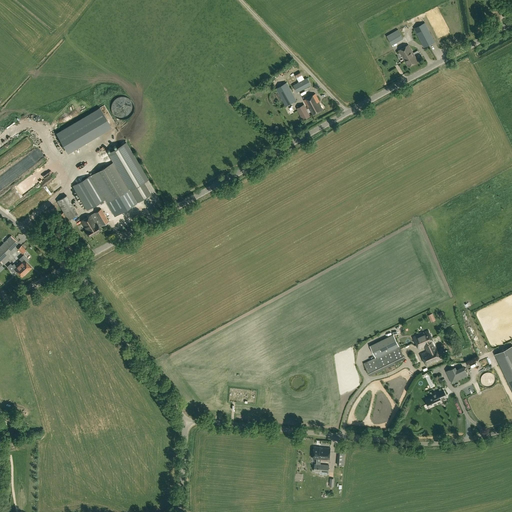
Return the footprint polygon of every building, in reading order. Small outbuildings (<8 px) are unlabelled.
[(414,28),(424,47),(435,42),(425,23),(414,28)] [(391,45),(403,39),(398,30),(386,36),(391,45)] [(418,61),(415,56),(409,45),(399,51),(409,67),(418,61)] [(387,47),(382,49),(389,59),(393,57),(387,47)] [(307,78),(305,79),(301,72),(287,80),(291,86),(294,85),(297,92),(311,84),(307,78)] [(296,101),(287,83),(276,89),(286,106),(296,101)] [(309,108),(313,115),(322,110),(318,103),(319,102),(315,94),(304,100),(308,108),(309,108)] [(310,116),(304,104),(297,108),(304,119),(310,116)] [(100,108),(56,133),(67,150),(110,125),(100,108)] [(0,155),(1,157),(0,157),(0,169),(6,166),(1,158),(26,143),(23,138),(0,151),(0,155)] [(86,143),(92,154),(97,151),(91,140),(86,143)] [(107,203),(130,190),(135,199),(137,202),(151,195),(149,191),(143,182),(148,179),(126,142),(120,146),(118,143),(117,144),(118,147),(114,149),(112,147),(111,148),(112,150),(108,153),(113,162),(73,186),(87,210),(105,200),(107,203)] [(87,168),(93,164),(88,156),(81,161),(84,166),(86,165),(87,168)] [(49,192),(39,199),(41,202),(51,195),(49,192)] [(68,220),(78,214),(67,195),(57,201),(63,212),(58,216),(64,226),(70,223),(68,220)] [(20,209),(26,202),(23,199),(17,206),(20,209)] [(108,222),(101,209),(91,214),(99,227),(108,222)] [(101,230),(99,227),(91,214),(81,221),(87,231),(86,231),(89,237),(101,230)] [(0,261),(17,244),(10,237),(0,247),(0,261)] [(17,249),(22,254),(26,250),(22,246),(17,249)] [(21,261),(18,263),(27,272),(31,268),(25,260),(22,256),(19,259),(21,261)] [(0,283),(2,286),(13,277),(4,268),(1,265),(0,263),(0,283)] [(27,272),(18,263),(16,266),(14,264),(12,265),(11,264),(7,266),(12,272),(15,269),(22,276),(27,272)] [(441,359),(428,331),(413,338),(418,350),(424,347),(425,348),(427,351),(421,354),(426,366),(441,359)] [(376,357),(399,346),(393,334),(370,346),(376,357)] [(511,345),(495,354),(511,390),(511,345)] [(370,375),(405,358),(399,346),(364,363),(370,375)] [(488,361),(489,361),(487,358),(482,361),(484,363),(485,362),(489,366),(491,364),(488,361)] [(453,368),(446,371),(452,383),(468,374),(465,368),(458,371),(454,370),(453,368)] [(428,393),(439,387),(435,381),(425,387),(428,393)] [(441,399),(446,396),(443,390),(433,395),(433,396),(430,398),(433,405),(441,401),(442,401),(441,399)] [(188,394),(185,395),(191,406),(194,405),(188,394)] [(316,459),(316,463),(320,464),(320,461),(320,459),(329,460),(330,448),(320,447),(314,446),(313,459),(316,459)] [(320,464),(316,463),(316,464),(314,464),(314,471),(328,472),(329,465),(320,464)]
